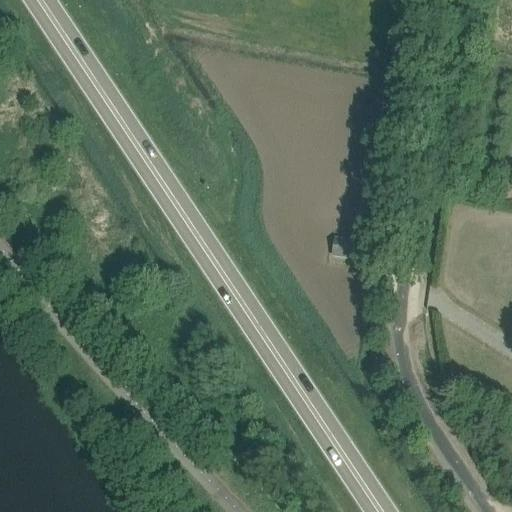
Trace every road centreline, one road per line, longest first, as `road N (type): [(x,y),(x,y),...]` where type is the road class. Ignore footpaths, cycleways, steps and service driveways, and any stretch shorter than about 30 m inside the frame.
road 1 (primary): [(380,511),(39,0)]
road 2 (unclassified): [(511,511),(435,381),(421,331),(421,260),(456,0)]
